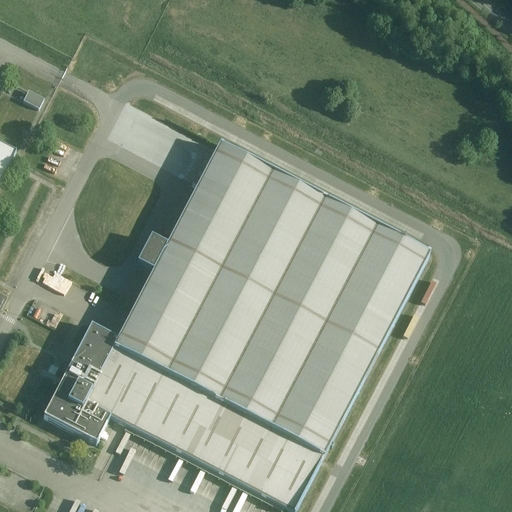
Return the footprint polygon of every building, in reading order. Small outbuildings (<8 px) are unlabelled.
[(23,104),(39,112),(44,102),(28,94),(23,104)] [(0,190),(17,158),(0,148),(0,190)] [(91,331),(43,420),(96,448),(110,421),(116,425),(125,429),(127,430),(282,511),(302,511),(325,468),(329,459),(432,261),(429,260),(222,152),(219,150),(217,152),(166,250),(150,242),(136,268),(152,277),(138,304),(131,316),(121,336),(116,345),(91,331)] [(134,172),(139,161),(119,151),(114,161),(134,172)] [(118,175),(116,179),(129,186),(131,182),(118,175)] [(82,225),(79,229),(103,242),(105,237),(82,225)] [(99,248),(97,248),(100,242),(79,232),(73,244),(96,254),(99,248)] [(74,266),(68,278),(79,283),(85,270),(74,266)] [(88,289),(103,295),(107,284),(92,279),(88,289)]
